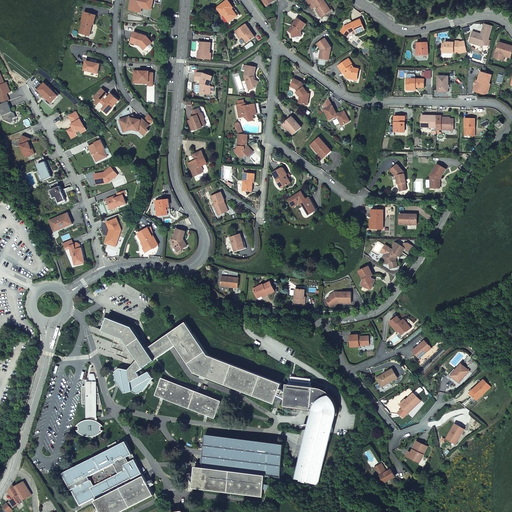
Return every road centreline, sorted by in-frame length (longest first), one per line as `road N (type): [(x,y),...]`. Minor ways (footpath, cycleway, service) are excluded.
road 1 (residential): [(511,124),(469,173),(392,296),(374,311),(318,320)]
road 2 (tertiary): [(185,0),(172,159),(204,246),(187,267)]
road 3 (residential): [(511,117),(487,104),(345,97),(276,43)]
road 4 (tertiary): [(511,28),(491,13),(401,31),(357,0)]
road 5 (residential): [(318,320),(233,311),(187,267)]
